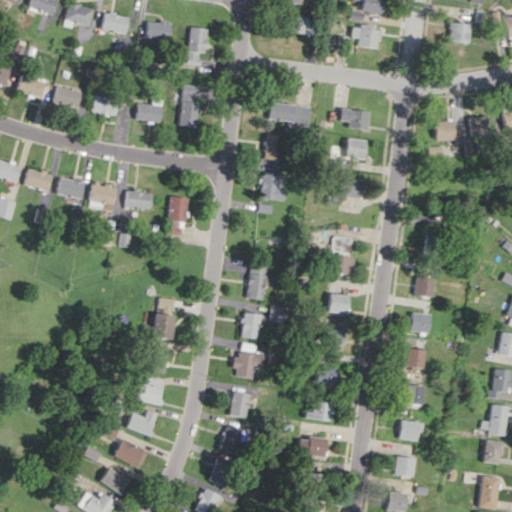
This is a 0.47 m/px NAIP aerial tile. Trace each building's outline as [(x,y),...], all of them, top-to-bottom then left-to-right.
[(54,0),(28,0),(26,6),(48,16),(54,0)] [(380,0),(361,0),(361,12),(380,12),(380,0)] [(63,18),(86,25),(91,9),(67,2),(63,18)] [(124,32),(127,15),(103,12),(100,29),(124,32)] [(318,34),(320,19),(289,15),(287,31),(318,34)] [(505,36),(511,34),(511,15),(502,17),(505,36)] [(144,37),(170,38),(170,21),(145,20),(144,37)] [(468,23),(447,22),(445,40),(467,42),(468,23)] [(205,27),(188,26),(186,56),(181,55),(181,64),(198,65),(199,52),(204,53),(205,27)] [(350,37),(357,38),(356,44),(376,48),(379,30),(351,26),(350,37)] [(10,59),(1,57),(0,60),(0,82),(6,83),(10,59)] [(43,80),(19,74),(15,91),(38,97),(43,80)] [(197,102),(194,101),(195,85),(182,83),(178,125),(194,126),(197,102)] [(76,106),(79,89),(55,85),(52,102),(76,106)] [(115,97),(91,94),(89,112),(113,115),(115,97)] [(151,104),(135,102),(134,119),(158,121),(160,99),(151,98),(151,104)] [(308,105),(266,101),(264,120),(307,124),(308,105)] [(366,110),(339,107),(337,120),(346,121),(346,127),(365,129),(366,110)] [(511,108),(500,109),(501,128),(511,127),(511,108)] [(467,117),(468,135),(487,133),(485,115),(467,117)] [(432,120),(433,140),(451,139),(451,120),(432,120)] [(278,160),(282,136),(264,133),(261,157),(278,160)] [(360,159),(362,139),(344,137),(343,147),(331,145),(329,163),(342,165),(343,157),(360,159)] [(0,177),(14,182),(19,165),(0,159),(0,177)] [(22,185),(46,190),(49,172),(26,168),(22,185)] [(283,176),(260,172),(256,196),(278,200),(283,176)] [(58,175),(54,193),(78,198),(82,180),(58,175)] [(357,178),(338,177),(337,196),(357,196),(357,178)] [(86,207),(110,209),(113,184),(89,182),(86,207)] [(148,192),(124,189),(123,207),(147,209),(148,192)] [(166,233),(181,233),(182,196),(166,196),(166,233)] [(0,216),(8,219),(13,201),(0,197),(0,216)] [(100,244),(108,245),(110,230),(101,229),(100,244)] [(350,237),(330,235),(329,252),(348,254),(350,237)] [(434,255),(436,237),(421,236),(420,254),(434,255)] [(350,274),(352,256),(333,254),(331,272),(350,274)] [(268,285),(268,275),(263,275),(263,261),(246,260),(244,298),(260,298),(261,285),(268,285)] [(433,278),(413,275),(411,293),(430,296),(433,278)] [(344,314),(346,294),(327,293),(325,311),(344,314)] [(168,338),(170,314),(169,314),(170,298),(154,297),(152,312),(142,311),(140,335),(168,338)] [(284,323),(285,307),(266,305),(266,322),(284,323)] [(425,332),(428,314),(410,311),(406,329),(425,332)] [(239,336),(256,337),(257,313),(240,312),(239,336)] [(321,348),(340,348),(341,329),(322,328),(321,348)] [(511,355),(511,332),(499,332),(497,354),(511,355)] [(145,369),(162,372),(165,348),(149,345),(145,369)] [(423,348),(403,347),(402,367),(422,367),(423,348)] [(261,352),(234,349),(231,375),(250,377),(251,367),(259,368),(261,352)] [(313,382),(335,385),(338,366),(316,363),(313,382)] [(507,396),(509,369),(493,368),(491,389),(487,389),(487,395),(507,396)] [(161,379),(145,376),(144,383),(132,381),(129,398),(157,403),(161,379)] [(421,385),(403,383),(401,402),(419,404),(421,385)] [(247,393),(230,390),(226,414),(243,417),(247,393)] [(309,412),(302,411),(302,417),(327,420),(329,402),(311,400),(309,412)] [(505,404),(489,404),(489,420),(480,420),(480,432),(505,433),(505,404)] [(142,416),(128,412),(123,427),(147,434),(154,412),(144,409),(142,416)] [(396,437),(415,440),(416,432),(420,432),(421,422),(399,418),(396,437)] [(233,453),(238,429),(222,425),(217,449),(233,453)] [(324,438),(296,436),(295,453),(324,455),(324,438)] [(110,457),(137,466),(143,448),(117,439),(110,457)] [(501,440),(484,439),(482,461),(499,463),(501,440)] [(97,453),(85,445),(80,453),(92,461),(97,453)] [(410,476),(413,458),(394,455),(392,473),(410,476)] [(206,480),(222,486),(231,463),(214,457),(206,480)] [(96,480),(116,493),(126,479),(106,466),(96,480)] [(323,473),(305,472),(305,492),(322,493),(323,473)] [(496,476),(480,475),(479,507),(495,507),(496,476)] [(191,509),(197,511),(211,511),(219,495),(201,487),(191,509)] [(73,505),(84,511),(105,511),(112,501),(98,492),(94,498),(82,490),(73,505)] [(403,510),(404,492),(386,491),(385,510),(403,510)]
